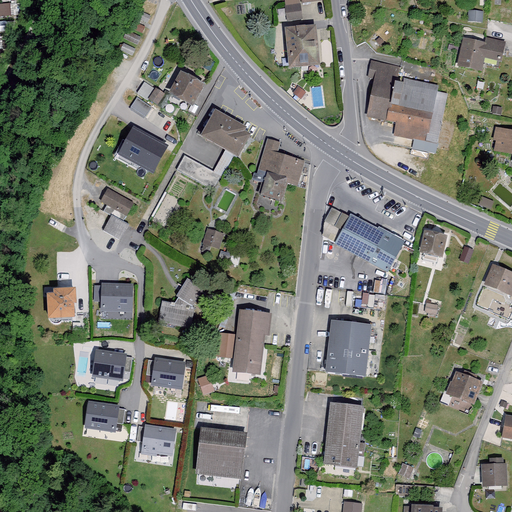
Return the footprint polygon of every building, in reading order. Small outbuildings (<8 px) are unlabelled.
[(299,0),(285,0),(288,23),(302,21),(299,0)] [(0,15),(10,15),(10,3),(0,3),(0,15)] [(316,29),(285,32),(289,72),(326,68),(324,44),(318,44),(316,29)] [(465,40),(459,67),(482,73),(486,58),(503,62),(507,44),(488,40),(487,45),(465,40)] [(400,68),(371,63),(367,81),(375,83),(368,119),(397,124),(395,136),(415,140),(413,150),(437,155),(448,95),(438,93),(440,86),(398,79),(400,68)] [(207,87),(182,74),(170,96),(195,108),(207,87)] [(164,97),(144,83),(136,95),(156,109),(164,97)] [(298,89),(294,96),(303,101),(307,95),(298,89)] [(132,108),(146,116),(152,107),(138,98),(132,108)] [(214,112),(200,136),(238,157),(249,136),(244,133),(246,129),(217,113),(214,112)] [(511,132),(497,129),(494,141),(499,142),(496,152),(511,154),(511,132)] [(168,153),(133,132),(117,158),(152,179),(168,153)] [(281,145),(268,141),(258,176),(254,175),(253,182),(267,186),(270,176),(290,180),(289,187),(299,189),(306,163),(279,155),(281,145)] [(270,176),(267,186),(263,198),(284,203),(289,187),(290,180),(270,176)] [(108,191),(101,203),(128,219),(135,206),(108,191)] [(104,229),(120,239),(129,224),(113,215),(104,229)] [(351,220),(335,250),(388,279),(406,244),(397,240),(379,230),(379,232),(351,218),(351,220)] [(223,235),(207,231),(202,248),(218,252),(223,235)] [(426,234),(421,257),(444,262),(448,240),(426,234)] [(511,272),(495,265),(486,286),(511,298),(511,272)] [(164,304),(160,325),(201,334),(206,317),(194,312),(208,294),(188,281),(177,300),(180,301),(175,307),(164,304)] [(135,290),(104,289),(102,315),(133,316),(135,290)] [(80,306),(80,290),(59,290),(56,295),(51,296),(52,320),(79,319),(78,306),(80,306)] [(386,308),(387,294),(364,293),(363,307),(386,308)] [(438,306),(426,304),(424,314),(436,316),(438,306)] [(240,312),(234,376),(263,379),(267,338),(271,339),(274,315),(240,312)] [(378,328),(334,324),(329,374),(373,379),(378,328)] [(235,337),(219,335),(216,359),(232,361),(235,337)] [(127,358),(96,354),(92,379),(124,383),(127,358)] [(186,367),(154,363),(151,388),(183,393),(186,367)] [(481,380),(456,372),(449,394),(474,402),(481,380)] [(209,377),(198,381),(203,396),(214,391),(209,377)] [(119,405),(89,402),(86,427),(116,431),(119,405)] [(359,471),(366,410),(333,406),(331,437),(327,467),(359,471)] [(511,437),(511,415),(506,414),(502,436),(511,437)] [(177,430),(144,424),(140,451),(173,456),(177,430)] [(241,478),(246,432),(201,427),(196,473),(241,478)] [(482,468),(483,489),(509,489),(508,462),(490,462),(490,468),(482,468)] [(403,463),(399,473),(409,477),(414,467),(403,463)]
